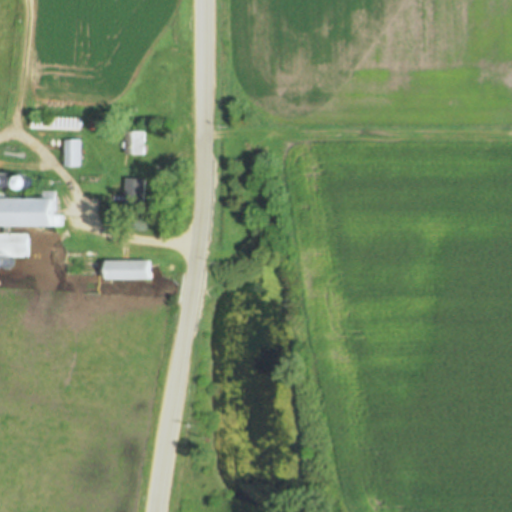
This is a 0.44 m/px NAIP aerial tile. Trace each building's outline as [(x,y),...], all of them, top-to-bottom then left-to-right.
[(126,131),(125,154),(144,155),(145,131),(126,131)] [(66,140),(65,167),(82,167),(82,140),(66,140)] [(128,178),(126,206),(146,207),(148,180),(128,178)] [(0,227),(59,228),(60,200),(57,200),(57,190),(44,190),(43,199),(22,199),(22,188),(0,187),(0,227)] [(0,233),(0,257),(28,258),(29,234),(0,233)] [(66,249),(67,268),(100,268),(100,249),(66,249)] [(108,261),(108,281),(151,281),(151,261),(108,261)]
